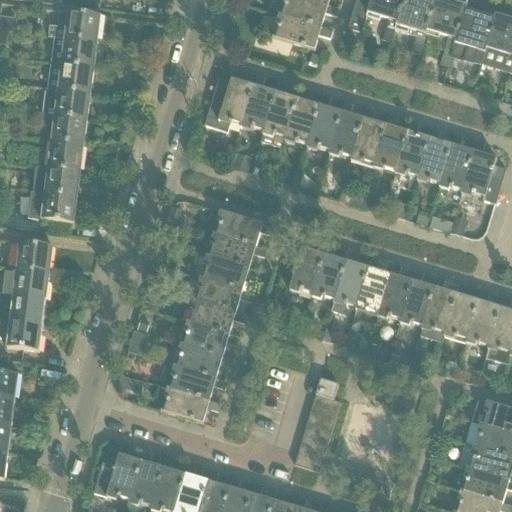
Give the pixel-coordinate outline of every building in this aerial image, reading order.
[(61,0),(61,8),(75,10),(76,0),(61,0)] [(76,0),(75,10),(98,13),(99,0),(76,0)] [(286,9),(283,18),(321,30),(324,20),(321,19),(322,15),(337,20),(339,11),(328,8),(301,0),(287,0),(285,8),(286,9)] [(301,0),(328,8),(330,0),(301,0)] [(356,0),(350,24),(347,32),(362,37),(365,23),(368,16),(389,22),(385,36),(383,44),(391,46),(393,38),(395,34),(396,28),(404,0),(356,0)] [(404,0),(396,28),(395,34),(407,38),(415,40),(411,56),(418,58),(420,58),(422,51),(427,33),(437,0),(435,0),(434,4),(424,1),(424,0),(423,0),(423,1),(419,0),(404,0)] [(437,0),(427,33),(448,40),(444,53),(440,67),(449,69),(451,61),(453,55),(456,46),(465,13),(468,5),(467,5),(465,10),(455,7),(456,2),(455,2),(454,6),(439,2),(440,1),(437,0)] [(453,55),(451,61),(474,68),(474,66),(481,68),(481,67),(486,51),(496,18),(495,18),(494,22),(483,19),(485,15),(484,14),(482,19),(468,15),(468,14),(465,13),(456,46),(453,55)] [(51,29),(50,39),(56,40),(97,46),(98,36),(105,37),(107,21),(100,20),(100,19),(81,16),(68,15),(60,14),(58,30),(51,29)] [(321,30),(283,18),(279,17),(279,18),(282,19),(278,31),(279,31),(277,40),(273,39),(272,40),(314,53),(317,43),(314,42),(316,37),(330,42),(333,33),(321,30)] [(486,51),(481,67),(511,76),(511,73),(511,23),(499,19),(496,18),(486,51)] [(0,20),(0,32),(8,34),(15,35),(17,22),(12,21),(0,20)] [(0,32),(0,47),(7,49),(8,34),(0,32)] [(56,40),(53,66),(94,71),(97,46),(56,40)] [(312,57),(308,68),(320,71),(323,60),(312,57)] [(53,66),(49,92),(90,97),(94,71),(53,66)] [(418,69),(415,78),(428,82),(430,73),(418,69)] [(231,124),(242,127),(256,81),(247,78),(248,76),(234,72),(229,90),(218,86),(205,129),(228,135),(231,124)] [(254,131),(264,134),(275,96),(265,93),(264,96),(260,95),(265,81),(256,78),(256,81),(242,127),(241,131),(242,128),(254,132),(254,131)] [(283,152),(285,144),(297,103),(287,100),(286,103),(282,101),(287,87),(278,85),(275,96),(264,134),(260,145),(283,152)] [(43,118),(54,119),(87,123),(90,97),(49,92),(46,92),(43,118)] [(298,144),(308,147),(319,110),(309,107),(309,109),(304,108),(309,94),(300,92),(297,103),(285,144),(286,144),(287,142),(298,145),(298,144)] [(321,151),(330,154),(342,116),(332,113),(331,116),(327,115),(331,101),(323,98),(319,110),(308,147),(307,151),(308,151),(309,148),(320,152),(321,151)] [(342,157),(352,160),(363,123),(354,120),(353,122),(349,121),(353,107),(345,105),(342,116),(330,154),(329,157),(330,158),(331,155),(342,158),(342,157)] [(364,164),(373,167),(384,129),(374,126),(373,129),(369,128),(374,113),(366,111),(363,123),(352,160),(351,164),(352,164),(353,162),(364,165),(364,164)] [(386,171),(395,174),(406,135),(396,132),(395,136),(391,134),(396,120),(387,117),(384,129),(373,167),(372,171),(373,171),(374,168),(385,172),(386,171)] [(54,119),(51,145),(83,149),(87,123),(54,119)] [(408,178),(417,180),(428,142),(418,139),(417,142),(413,141),(418,126),(409,124),(406,135),(395,174),(394,178),(395,178),(396,175),(408,178)] [(430,184),(439,187),(450,148),(441,145),(440,149),(436,147),(440,133),(432,130),(428,142),(417,180),(416,184),(417,184),(418,181),(430,185),(430,184)] [(452,191),(461,193),(473,155),(463,152),(462,156),(458,154),(463,140),(454,137),(450,148),(439,187),(438,191),(439,191),(440,188),(452,191)] [(473,155),(461,193),(460,197),(461,198),(462,194),(474,198),(475,197),(484,200),(482,204),(495,208),(506,173),(494,169),(496,162),(486,159),(485,162),(480,161),(485,146),(476,144),(473,155)] [(51,145),(48,171),(80,175),(83,149),(51,145)] [(247,177),(252,160),(237,156),(232,172),(247,177)] [(34,195),(44,197),(77,201),(80,175),(48,171),(37,169),(34,195)] [(253,169),(251,177),(260,180),(262,172),(253,169)] [(275,175),(273,184),(282,186),(285,178),(275,175)] [(28,221),(41,223),(73,227),(77,201),(44,197),(31,195),(28,221)] [(367,197),(363,210),(384,216),(388,204),(367,197)] [(350,199),(348,207),(362,211),(364,203),(350,199)] [(400,206),(396,220),(405,223),(409,208),(400,206)] [(212,212),(206,234),(208,235),(217,238),(256,249),(259,240),(255,239),(257,235),(271,239),(274,231),(220,215),(212,212)] [(174,214),(172,223),(180,225),(182,216),(174,214)] [(419,214),(416,226),(426,229),(430,217),(419,214)] [(433,220),(429,231),(438,234),(442,223),(433,220)] [(455,220),(450,235),(463,239),(467,223),(455,220)] [(208,235),(204,247),(213,249),(213,250),(214,250),(211,260),(249,272),(252,262),(249,261),(250,257),(265,261),(267,253),(256,249),(217,238),(208,235)] [(290,291),(312,297),(323,258),(314,255),(312,259),(308,257),(313,242),(305,240),(289,294),(290,294),(290,291)] [(20,246),(16,272),(49,276),(52,250),(20,246)] [(324,300),(334,303),(345,265),(336,262),(335,265),(331,264),(335,249),(327,247),(323,258),(312,297),(310,301),(311,301),(312,298),(324,301),(324,300)] [(346,307),(356,310),(367,271),(358,269),(357,272),(353,270),(357,256),(349,253),(345,265),(334,303),(332,307),(333,307),(331,314),(343,317),(346,307)] [(207,272),(204,282),(242,294),(245,284),(242,283),(243,279),(258,283),(260,275),(249,272),(211,260),(207,259),(206,260),(209,261),(206,272),(207,272)] [(369,313),(378,316),(389,278),(379,275),(378,278),(374,277),(378,262),(371,259),(367,271),(356,310),(355,314),(356,314),(357,311),(368,314),(369,313)] [(391,319),(400,322),(411,284),(401,281),(400,285),(396,283),(401,268),(392,266),(389,278),(378,316),(377,320),(378,320),(379,317),(390,320),(391,319)] [(16,272),(13,298),(45,303),(49,276),(16,272)] [(413,326),(422,329),(433,291),(423,288),(423,291),(418,290),(423,275),(414,273),(400,322),(399,327),(400,327),(401,324),(413,327),(413,326)] [(442,344),(443,340),(456,298),(446,295),(445,298),(441,297),(445,282),(436,279),(433,291),(422,329),(419,339),(441,346),(442,344)] [(200,294),(197,304),(236,316),(239,306),(235,305),(237,301),(251,305),(254,297),(242,294),(204,282),(200,281),(200,282),(203,283),(199,294),(200,294)] [(456,298),(443,340),(444,340),(465,346),(477,304),(468,301),(467,305),(463,303),(467,289),(459,286),(456,298)] [(467,344),(489,349),(500,311),(490,308),(489,311),(485,310),(489,295),(481,293),(477,304),(465,346),(466,346),(467,344)] [(9,324),(42,329),(45,303),(13,298),(9,324)] [(507,368),(510,360),(511,352),(511,314),(511,318),(507,317),(511,302),(503,300),(500,311),(489,349),(485,361),(507,368)] [(194,316),(191,326),(229,338),(232,328),(229,327),(230,323),(245,328),(247,319),(236,316),(197,304),(194,303),(193,304),(196,305),(193,316),(194,316)] [(0,322),(0,341),(7,342),(6,351),(19,353),(38,355),(42,329),(9,324),(0,322)] [(140,322),(137,335),(146,338),(150,325),(140,322)] [(180,347),(223,360),(225,351),(222,350),(223,346),(238,350),(241,342),(229,338),(191,326),(187,325),(187,326),(190,327),(186,338),(187,339),(184,348),(180,347)] [(326,332),(322,344),(330,346),(334,334),(326,332)] [(134,334),(131,343),(146,348),(148,338),(146,338),(137,335),(134,334)] [(348,340),(345,351),(355,354),(358,343),(348,340)] [(181,360),(178,370),(216,382),(219,372),(216,371),(217,367),(231,372),(234,363),(223,360),(180,347),(180,348),(183,349),(180,360),(181,360)] [(393,353),(390,363),(397,364),(400,355),(393,353)] [(165,367),(158,390),(170,393),(209,404),(212,395),(209,394),(210,390),(225,394),(227,386),(216,382),(178,370),(165,367)] [(446,369),(443,380),(456,383),(459,373),(446,369)] [(0,403),(14,405),(16,394),(24,388),(18,380),(18,378),(12,373),(6,377),(0,376),(0,403)] [(473,378),(470,387),(477,389),(480,380),(473,378)] [(122,379),(118,391),(129,394),(132,382),(122,379)] [(480,380),(477,389),(483,391),(486,382),(480,380)] [(320,382),(315,398),(333,404),(338,387),(320,382)] [(502,389),(499,396),(509,399),(511,391),(502,389)] [(160,413),(160,414),(202,427),(206,417),(202,416),(203,411),(218,416),(221,408),(209,404),(170,393),(166,404),(167,405),(164,414),(160,413)] [(315,398),(312,410),(336,417),(340,405),(333,404),(315,398)] [(0,403),(0,429),(11,431),(14,405),(0,403)] [(511,413),(478,403),(472,425),(480,427),(511,436),(511,413)] [(312,410),(308,422),(333,429),(336,417),(312,410)] [(308,422),(305,433),(329,441),(333,429),(308,422)] [(479,442),(477,450),(511,461),(511,436),(480,427),(480,428),(479,429),(483,430),(480,442),(479,442)] [(0,456),(7,457),(11,431),(0,429),(0,456)] [(305,433),(301,445),(326,452),(329,441),(305,433)] [(301,445),(298,457),(322,464),(326,452),(301,445)] [(119,500),(129,503),(141,465),(131,462),(130,466),(126,464),(130,449),(122,447),(115,470),(102,466),(93,497),(107,501),(108,498),(119,501),(119,500)] [(458,469),(470,472),(509,484),(511,474),(508,473),(509,470),(511,470),(511,461),(477,450),(465,447),(458,469)] [(142,507),(151,510),(163,471),(153,468),(152,472),(148,471),(152,456),(144,454),(141,465),(129,503),(128,507),(129,507),(130,504),(141,508),(142,507)] [(322,464),(298,457),(294,468),(319,476),(322,464)] [(150,511),(174,511),(185,478),(175,475),(174,479),(170,477),(174,463),(166,460),(163,471),(151,510),(150,511)] [(185,478),(174,511),(198,511),(207,485),(198,482),(197,485),(192,484),(197,469),(189,467),(185,478)] [(223,511),(229,492),(220,489),(219,492),(214,491),(219,476),(210,473),(207,485),(198,511),(223,511)] [(467,486),(464,495),(502,507),(505,497),(502,496),(503,492),(511,494),(511,485),(509,484),(474,474),(471,473),(468,483),(467,486)] [(247,511),(251,498),(242,495),(241,498),(237,497),(241,482),(233,480),(229,492),(223,511),(247,511)] [(271,511),(273,505),(264,502),(263,505),(258,504),(263,489),(255,487),(251,498),(247,511),(271,511)] [(271,511),(294,511),(295,511),(286,509),(284,511),(281,511),(285,496),(277,493),(273,505),(271,511)] [(459,508),(457,511),(511,511),(511,509),(502,507),(464,495),(463,497),(461,504),(460,509),(459,508)] [(303,511),(307,502),(299,500),(295,511),(294,511),(303,511)]
